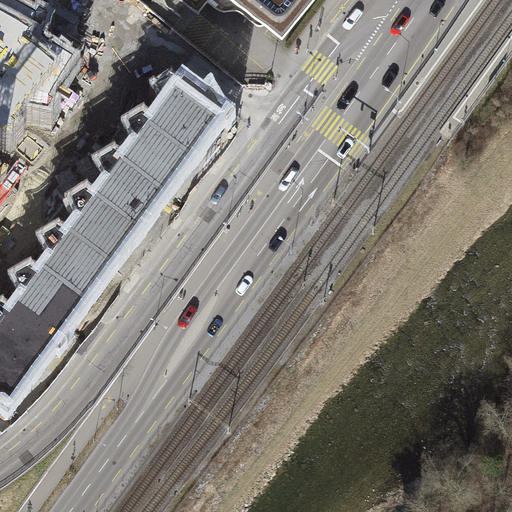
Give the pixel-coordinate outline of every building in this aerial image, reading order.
[(227,0),(282,43),(316,0),(227,0)] [(0,125),(0,126),(12,135),(36,106),(49,114),(74,72),(29,44),(38,29),(0,5),(0,125)] [(205,99),(184,84),(133,152),(179,186),(230,118),(220,110),(211,92),(205,99)] [(133,152),(76,227),(122,262),(179,186),(133,152)] [(65,339),(122,262),(76,227),(9,316),(37,337),(46,325),(65,339)] [(9,316),(0,329),(0,403),(1,404),(11,411),(65,339),(46,325),(37,337),(9,316)]
